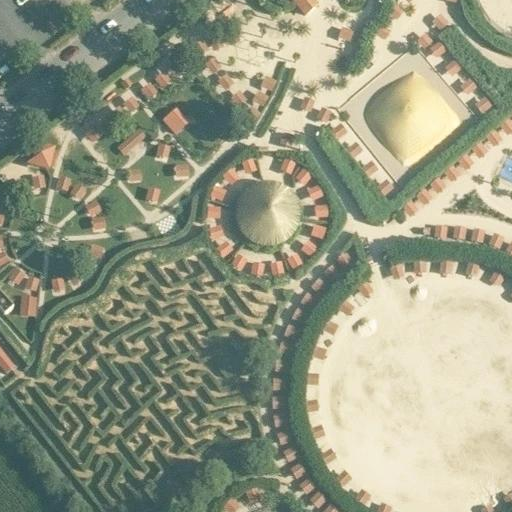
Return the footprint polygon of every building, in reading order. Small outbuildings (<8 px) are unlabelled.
[(288,0),(303,18),(318,6),(313,0),(288,0)] [(412,67),(356,114),(406,171),(461,124),(412,67)] [(174,134),(187,124),(176,109),(163,119),(174,134)] [(138,129),(114,146),(121,156),(145,139),(138,129)] [(50,172),(55,148),(31,144),(27,167),(50,172)] [(268,186),(249,189),(235,203),(230,222),(236,240),(251,252),(271,254),(288,245),(298,229),(297,209),(286,193),(268,186)] [(36,302),(22,302),(22,316),(35,316),(36,302)] [(430,302),(426,368),(496,372),(500,306),(430,302)] [(14,370),(0,352),(0,372),(4,378),(14,370)] [(252,489),(242,493),(246,504),(256,500),(252,489)] [(227,500),(219,508),(222,511),(230,511),(235,508),(227,500)]
